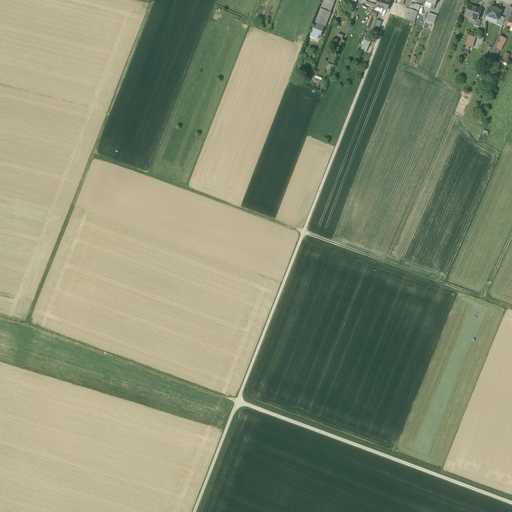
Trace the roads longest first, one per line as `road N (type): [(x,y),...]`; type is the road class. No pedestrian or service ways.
road 1 (track): [(392,0),(194,511)]
road 2 (track): [(26,322),(511,504)]
road 3 (track): [(92,157),(511,308)]
road 4 (track): [(152,0),(26,322)]
